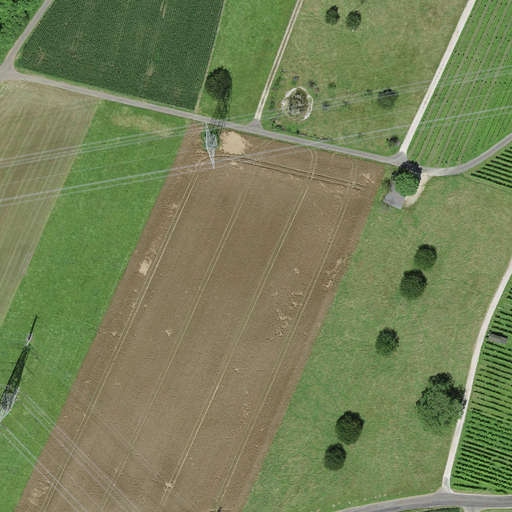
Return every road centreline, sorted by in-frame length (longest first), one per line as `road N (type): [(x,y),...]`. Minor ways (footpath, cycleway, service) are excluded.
road 1 (track): [(1,72),(427,174),(478,161),(511,138)]
road 2 (track): [(511,269),(464,395),(438,505)]
road 3 (track): [(403,164),(476,0)]
road 4 (unclassified): [(511,502),(355,511)]
road 5 (track): [(299,0),(252,131)]
